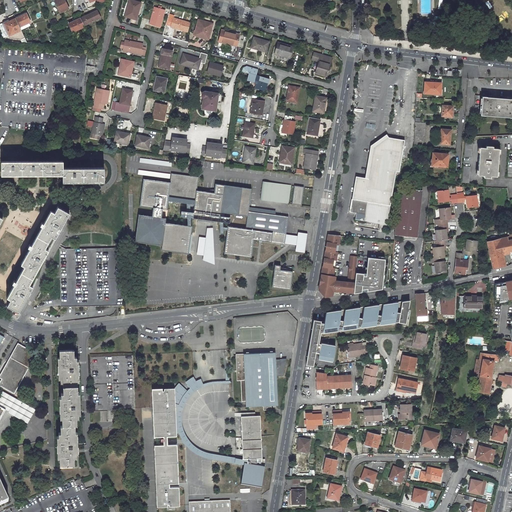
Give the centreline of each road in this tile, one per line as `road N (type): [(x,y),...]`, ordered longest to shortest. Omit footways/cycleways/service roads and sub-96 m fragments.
road 1 (residential): [(17,327),(74,214),(113,175),(106,157),(0,156)]
road 2 (unclassified): [(308,303),(345,91)]
road 3 (residential): [(467,466),(356,468),(354,495),(407,511)]
road 4 (residential): [(112,511),(87,451),(81,327)]
road 5 (tertiary): [(511,65),(353,45)]
road 6 (unclassified): [(308,303),(450,284)]
road 7 (residential): [(292,401),(381,395),(389,363)]
road 8 (unknown): [(329,184),(209,167)]
road 9 (tertiary): [(353,45),(238,10)]
